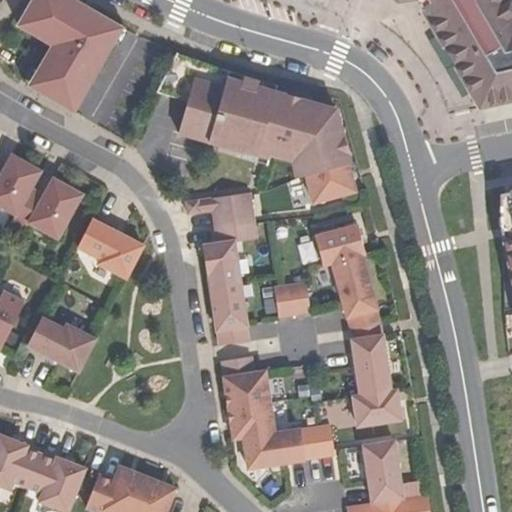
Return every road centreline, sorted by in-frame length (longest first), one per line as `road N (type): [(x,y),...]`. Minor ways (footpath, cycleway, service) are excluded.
road 1 (residential): [(197,463),(174,264),(155,216),(124,171),(0,105)]
road 2 (tertiary): [(413,167),(482,511)]
road 3 (tertiary): [(167,0),(364,69),(391,104),(413,167)]
road 4 (residential): [(197,463),(0,399)]
